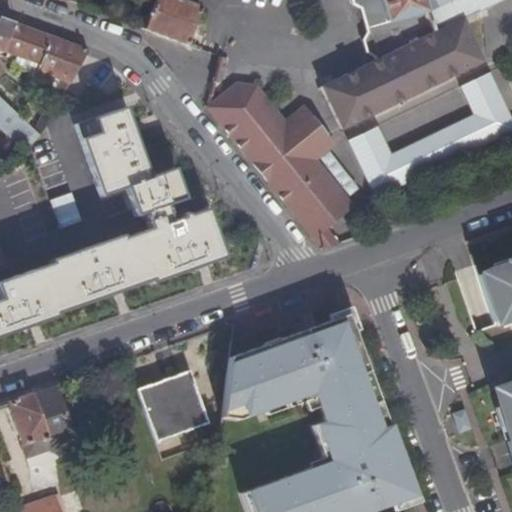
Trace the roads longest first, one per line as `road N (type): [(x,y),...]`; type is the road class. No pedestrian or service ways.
road 1 (residential): [(308,271),(126,53),(7,0)]
road 2 (tertiary): [(0,377),(308,271)]
road 3 (residential): [(369,251),(462,511)]
road 4 (tertiary): [(369,251),(511,201)]
road 5 (unknown): [(182,116),(221,17),(219,0)]
